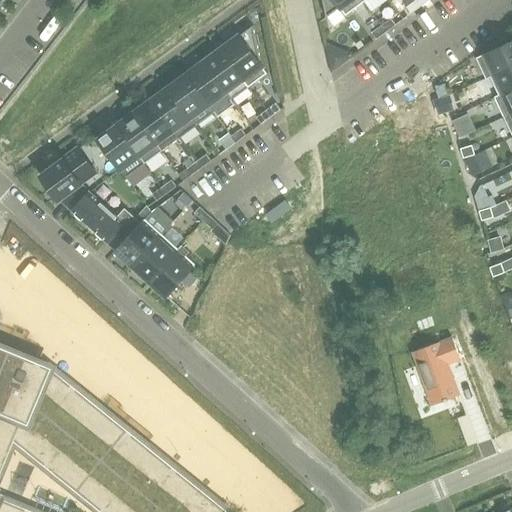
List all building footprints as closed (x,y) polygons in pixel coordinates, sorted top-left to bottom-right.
[(345,15),(364,2),(362,0),(322,0),(326,17),(339,7),(345,15)] [(421,6),(416,0),(415,0),(406,7),(411,13),(421,6)] [(381,25),(386,32),(395,25),(391,18),(381,25)] [(230,42),(221,48),(249,86),(267,73),(261,65),(253,25),(236,37),(233,36),(230,38),(230,42)] [(386,32),(381,25),(371,32),(376,39),(386,32)] [(485,78),(511,65),(511,40),(476,57),(485,78)] [(249,86),(221,48),(203,61),(225,91),(231,99),(248,87),(249,86)] [(203,61),(186,74),(208,104),(214,112),(218,117),(235,104),(231,99),(225,91),(203,61)] [(511,65),(485,78),(486,78),(490,76),(499,94),(494,96),(495,97),(511,89),(511,65)] [(186,74),(168,87),(196,125),(214,112),(208,104),(186,74)] [(445,83),(435,86),(439,97),(448,95),(445,83)] [(168,87),(151,100),(179,138),(196,125),(168,87)] [(511,89),(495,97),(504,117),(511,112),(511,89)] [(456,94),(439,99),(443,112),(460,107),(456,94)] [(151,100),(134,112),(156,142),(162,150),(179,138),(151,100)] [(266,109),(271,115),(280,108),(275,102),(266,109)] [(271,115),(266,109),(256,116),(261,122),(271,115)] [(134,112),(116,125),(144,163),(162,150),(156,142),(134,112)] [(467,115),(454,121),(460,136),(474,129),(467,115)] [(126,177),(144,163),(116,125),(107,132),(104,131),(100,133),(101,137),(98,139),(126,177)] [(231,135),(236,141),(246,134),(241,127),(231,135)] [(376,142),(381,164),(423,156),(418,133),(376,142)] [(226,148),(236,141),(231,135),(221,142),(226,148)] [(434,145),(436,153),(448,149),(446,142),(434,145)] [(472,145),(460,148),(463,158),(475,154),(472,145)] [(78,148),(41,175),(58,199),(59,198),(73,211),(90,192),(80,183),(95,171),(78,148)] [(450,157),(448,149),(436,153),(438,161),(450,157)] [(485,151),(465,160),(472,175),(492,165),(485,151)] [(196,161),(201,167),(211,159),(206,153),(196,161)] [(187,167),(179,173),(183,180),(201,167),(196,161),(195,161),(191,156),(183,162),(187,167)] [(423,157),(423,156),(381,164),(384,181),(422,173),(418,158),(423,157)] [(422,173),(384,181),(387,197),(425,190),(422,173)] [(446,185),(457,182),(455,174),(443,178),(446,185)] [(161,186),(166,193),(176,185),(171,179),(161,186)] [(460,190),(457,182),(446,185),(448,193),(460,190)] [(166,193),(161,186),(152,193),(157,199),(166,193)] [(425,190),(387,197),(391,216),(429,208),(425,190)] [(178,197),(187,205),(192,200),(193,199),(184,192),(184,191),(183,191),(178,197)] [(127,210),(119,218),(90,192),(73,211),(75,213),(76,215),(79,218),(82,219),(116,250),(141,223),(127,210)] [(476,201),(479,210),(490,207),(488,197),(476,201)] [(265,214),(271,222),(291,208),(285,200),(265,214)] [(203,220),(208,214),(200,206),(199,206),(194,212),(203,220)] [(490,207),(479,210),(482,220),(493,217),(490,207)] [(203,220),(212,228),(217,223),(218,222),(215,220),(208,214),(203,220)] [(397,243),(434,235),(430,216),(393,224),(397,243)] [(145,218),(141,223),(116,250),(133,266),(162,234),(145,218)] [(459,230),(470,226),(468,219),(457,222),(459,230)] [(473,234),(470,226),(459,230),(461,237),(473,234)] [(178,248),(162,234),(133,266),(149,280),(178,248)] [(438,251),(434,235),(397,243),(400,259),(438,251)] [(500,239),(488,243),(491,252),(503,249),(500,239)] [(178,248),(149,280),(166,295),(195,264),(187,256),(192,251),(185,245),(180,250),(178,248)] [(403,275),(446,267),(446,266),(441,267),(438,251),(400,259),(403,275)] [(478,252),(466,254),(468,262),(480,260),(478,252)] [(501,263),(489,267),(493,276),(504,272),(501,263)] [(446,267),(403,275),(408,298),(431,293),(434,308),(457,300),(454,288),(450,289),(446,267)] [(444,316),(405,331),(413,351),(433,404),(444,400),(444,401),(447,400),(447,399),(458,395),(446,363),(460,358),(452,338),(444,316)] [(496,382),(505,405),(511,402),(511,354),(511,353),(490,361),(483,342),(466,348),(481,387),(496,382)] [(0,511),(223,511),(222,511),(223,509),(222,509),(46,366),(45,366),(0,347),(0,511)]
